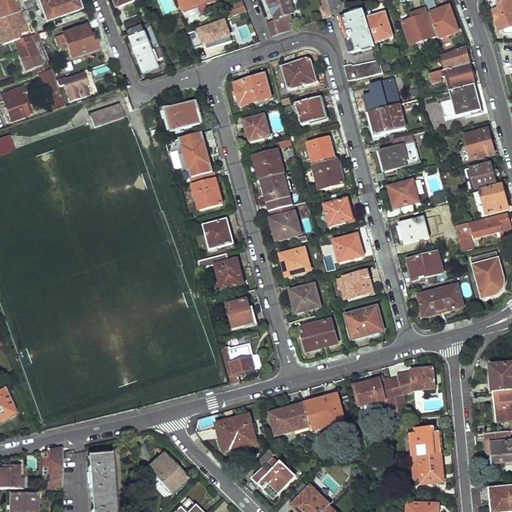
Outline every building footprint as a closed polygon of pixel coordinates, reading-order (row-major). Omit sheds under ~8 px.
[(0,0),(0,19),(19,12),(14,0),(0,0)] [(34,12),(29,0),(25,0),(21,2),(24,10),(26,15),(34,12)] [(36,0),(45,22),(80,10),(76,0),(50,0),(47,1),(46,0),(36,0)] [(164,0),(169,11),(173,9),(169,0),(148,0),(151,5),(164,0)] [(196,5),(200,17),(221,8),(218,0),(178,0),(183,10),(196,5)] [(224,7),(229,18),(246,12),(241,0),(224,7)] [(275,15),(276,19),(293,13),(290,0),(288,0),(270,6),(273,15),(275,15)] [(326,0),(328,5),(330,14),(340,8),(340,3),(338,1),(335,0),(334,0),(326,0)] [(459,34),(450,9),(439,13),(434,0),(433,0),(425,3),(428,11),(438,42),(459,34)] [(494,14),(500,34),(511,30),(511,3),(498,8),(500,12),(494,14)] [(320,8),(323,20),(331,18),(330,14),(328,5),(323,6),(320,8)] [(27,33),(19,12),(0,19),(0,35),(4,45),(13,42),(18,41),(17,37),(27,33)] [(410,17),(412,21),(427,16),(425,12),(410,17)] [(343,19),(354,54),(373,48),(373,44),(365,20),(363,14),(362,13),(343,19)] [(365,20),(373,44),(393,38),(385,15),(371,19),(365,20)] [(404,25),(411,47),(434,38),(427,16),(412,21),(404,25)] [(273,37),(294,30),(291,17),(268,25),(273,37)] [(124,24),(128,31),(142,26),(139,18),(124,24)] [(236,36),(240,48),(252,44),(240,18),(224,24),(225,27),(215,31),(221,45),(230,41),(229,38),(236,36)] [(128,31),(143,74),(158,68),(142,26),(128,31)] [(69,50),(72,59),(95,50),(86,27),(63,36),(69,50)] [(188,35),(193,47),(200,43),(195,32),(188,35)] [(13,42),(25,70),(41,63),(33,45),(29,36),(18,41),(13,42)] [(69,50),(63,36),(56,39),(60,48),(61,48),(63,52),(69,50)] [(441,57),(444,72),(469,66),(464,50),(443,56),(441,57)] [(280,68),(287,92),(317,84),(311,67),(310,65),(309,63),(307,62),(305,62),(280,68)] [(346,68),(350,82),(382,74),(378,63),(354,68),(352,66),(346,68)] [(446,79),(450,92),(472,87),(474,86),(469,66),(444,72),(429,76),(431,86),(442,84),(441,80),(446,79)] [(58,98),(49,70),(39,74),(44,86),(46,85),(50,94),(46,96),(48,102),(58,98)] [(234,81),(240,103),(271,94),(265,72),(234,81)] [(62,87),(68,102),(85,95),(83,88),(85,87),(81,77),(63,83),(62,82),(56,84),(57,89),(62,87)] [(365,98),(369,113),(387,108),(383,92),(392,89),(390,82),(370,87),(372,96),(365,98)] [(453,116),(454,119),(481,112),(478,101),(476,102),(472,87),(450,92),(452,100),(438,104),(442,119),(453,116)] [(26,108),(20,96),(24,95),(25,94),(22,88),(17,90),(0,97),(11,123),(33,115),(29,107),(26,108)] [(29,107),(24,95),(20,96),(26,108),(29,107)] [(48,102),(51,112),(62,108),(58,98),(48,102)] [(298,107),(304,127),(326,121),(321,100),(298,107)] [(164,111),(171,134),(199,126),(192,103),(164,111)] [(88,115),(92,129),(123,118),(118,105),(88,115)] [(374,121),(377,137),(405,129),(399,106),(387,108),(369,113),(371,121),(374,121)] [(148,108),(143,110),(148,128),(153,127),(148,108)] [(246,134),(249,143),(270,137),(265,116),(246,121),(249,133),(246,134)] [(464,138),(470,159),(493,152),(491,145),(488,145),(484,132),(464,138)] [(204,133),(179,140),(182,147),(204,142),(206,141),(204,133)] [(420,164),(412,136),(392,141),(393,148),(378,152),(385,173),(420,164)] [(9,139),(0,141),(0,155),(13,152),(9,139)] [(308,145),(314,166),(334,161),(331,151),(333,151),(330,139),(308,145)] [(182,147),(188,171),(210,165),(204,142),(182,147)] [(300,235),(277,149),(253,156),(266,204),(268,204),(270,213),(269,213),(276,242),(300,235)] [(314,166),(320,191),(343,185),(336,160),(334,161),(314,166)] [(496,185),(491,166),(465,173),(468,184),(470,192),(496,185)] [(190,180),(199,212),(222,206),(213,174),(190,180)] [(397,198),(400,209),(419,204),(419,201),(430,198),(425,181),(414,184),(413,181),(389,188),(392,199),(397,198)] [(484,206),(487,217),(508,211),(502,188),(480,194),(484,206)] [(324,207),(330,229),(354,222),(348,200),(324,207)] [(399,224),(404,243),(418,239),(419,242),(428,240),(430,236),(440,233),(435,215),(399,224)] [(511,229),(508,216),(469,226),(469,225),(454,229),(455,231),(458,240),(462,253),(472,250),(469,240),(469,237),(473,236),(501,229),(502,233),(503,236),(511,233),(511,229)] [(204,228),(211,251),(233,245),(226,222),(204,228)] [(501,229),(473,236),(474,240),(502,233),(501,229)] [(335,244),(340,264),(364,258),(359,237),(335,244)] [(281,258),(286,279),(310,272),(304,251),(281,258)] [(408,260),(414,283),(445,274),(438,253),(408,260)] [(481,293),(483,300),(494,297),(494,293),(496,292),(499,289),(500,286),(500,284),(500,280),(503,279),(496,253),(473,260),(476,276),(479,276),(480,279),(479,281),(479,286),(480,288),(482,289),(483,292),(481,293)] [(215,266),(222,291),(244,285),(237,261),(229,263),(226,255),(198,263),(200,270),(215,266)] [(368,273),(343,279),(349,301),(374,294),(368,273)] [(343,303),(349,301),(343,279),(337,281),(343,303)] [(290,293),(296,315),(320,308),(314,287),(290,293)] [(418,297),(424,319),(462,308),(457,287),(418,297)] [(226,306),(232,331),(255,325),(248,300),(226,306)] [(346,317),(353,342),(382,335),(384,332),(377,309),(346,317)] [(332,322),(300,330),(308,354),(338,346),(332,322)] [(223,350),(232,385),(239,383),(237,376),(255,371),(249,348),(229,354),(228,349),(223,350)] [(511,366),(486,369),(487,383),(490,383),(491,394),(511,392),(511,366)] [(434,391),(432,371),(412,372),(412,374),(398,375),(399,380),(391,382),(396,401),(398,411),(406,407),(404,399),(414,393),(434,391)] [(390,381),(374,385),(373,383),(354,388),(359,408),(378,403),(378,406),(396,401),(391,382),(390,381)] [(0,421),(15,414),(3,391),(0,392),(0,421)] [(511,392),(491,394),(494,423),(511,421),(511,392)] [(308,425),(311,432),(339,425),(341,424),(344,420),(337,397),(330,399),(327,403),(313,407),(312,404),(304,406),(308,425)] [(271,416),(277,437),(295,432),(294,429),(308,425),(304,406),(271,416)] [(400,418),(399,411),(393,413),(394,418),(391,422),(395,425),(400,418)] [(217,427),(223,451),(232,449),(233,451),(257,445),(249,418),(217,427)] [(416,453),(417,459),(419,458),(441,457),(438,435),(435,435),(434,428),(416,430),(416,435),(411,436),(412,446),(409,446),(411,453),(416,453)] [(508,432),(484,435),(485,448),(489,448),(491,466),(511,464),(511,442),(509,443),(508,432)] [(50,478),(49,490),(62,491),(63,460),(63,454),(63,449),(47,452),(47,456),(51,456),(53,477),(50,478)] [(260,461),(263,464),(272,455),(268,451),(260,461)] [(147,469),(168,494),(186,479),(165,454),(147,469)] [(115,511),(111,455),(89,457),(93,511),(115,511)] [(419,458),(422,487),(444,484),(441,457),(419,458)] [(253,480),(267,494),(273,489),(278,494),(295,477),(281,463),(280,465),(273,458),(262,468),(263,469),(253,480)] [(0,471),(0,489),(27,490),(27,478),(23,478),(23,481),(19,481),(20,469),(8,469),(8,471),(0,471)] [(324,511),(330,507),(331,505),(311,486),(291,507),(296,511),(324,511)] [(511,511),(511,487),(488,490),(490,511),(511,511)] [(278,494),(273,489),(267,494),(274,500),(278,494)] [(10,494),(9,511),(39,511),(40,495),(10,494)]
